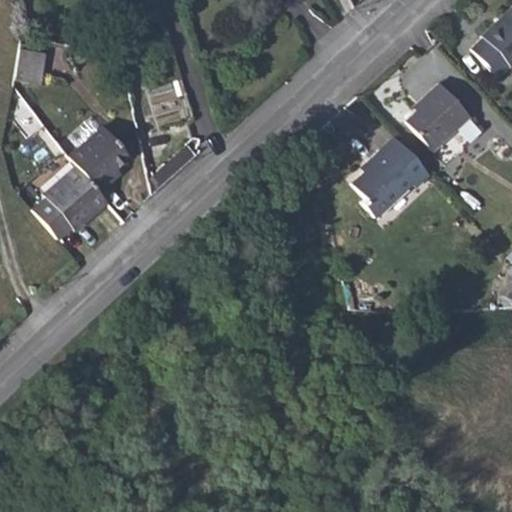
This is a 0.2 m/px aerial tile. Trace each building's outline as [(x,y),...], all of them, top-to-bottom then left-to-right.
[(482,40),(471,51),(495,77),(507,67),(509,68),(511,64),(511,6),(480,38),(482,40)] [(22,67),(15,97),(40,102),(46,72),(22,67)] [(421,108),(405,123),(433,152),(469,118),(437,84),(416,104),(421,108)] [(74,168),(97,193),(109,182),(105,178),(127,158),(101,128),(66,159),(74,168)] [(426,176),(393,140),(380,153),(368,164),(371,168),(351,187),(364,201),(359,205),(373,220),(410,185),(413,188),(426,176)] [(97,193),(74,168),(42,196),(46,200),(34,211),(59,240),(71,229),(74,232),(90,218),(88,214),(103,200),(97,193)] [(92,376),(81,385),(92,398),(103,389),(92,376)]
